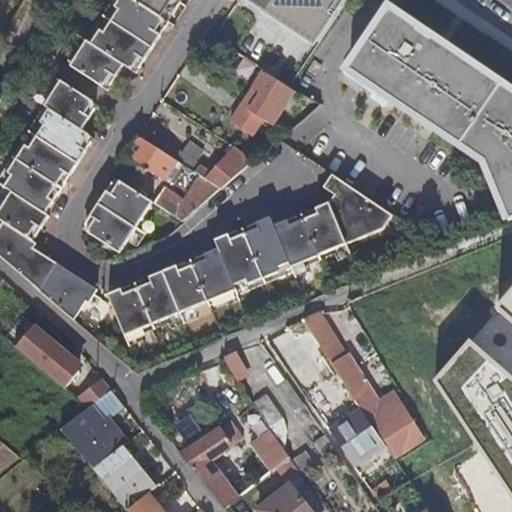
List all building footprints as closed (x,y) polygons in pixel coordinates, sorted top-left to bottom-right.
[(161,19),(132,0),(114,0),(103,17),(87,42),(71,67),(103,88),(106,84),(112,76),(116,79),(124,66),(132,71),(135,67),(140,59),(145,62),(153,49),(161,36),(156,33),(162,25),(164,21),(161,19)] [(132,0),(161,19),(166,13),(172,17),(180,5),(174,0),(173,0),(132,0)] [(242,0),(316,48),(347,0),(242,0)] [(388,9),(347,72),(483,162),(508,219),(511,217),(511,91),(458,55),(456,58),(415,31),(417,28),(388,9)] [(172,17),(166,13),(161,19),(164,21),(168,24),(172,17)] [(166,28),(162,25),(156,33),(161,36),(166,28)] [(139,70),(145,62),(140,59),(135,67),(139,70)] [(251,137),(262,120),(271,126),(293,92),(263,73),(252,89),(260,94),(249,112),(233,102),(223,119),(251,137)] [(116,79),(112,76),(106,84),(111,87),(116,79)] [(91,107),(94,103),(61,82),(45,107),(38,118),(29,132),(20,147),(13,158),(6,169),(0,177),(0,184),(13,193),(0,212),(0,220),(4,223),(0,229),(0,257),(1,258),(74,320),(86,301),(89,303),(97,290),(56,264),(34,249),(37,244),(28,239),(31,235),(36,227),(41,230),(49,217),(46,215),(54,202),(49,199),(55,190),(57,186),(60,182),(66,174),(70,177),(78,164),(86,152),(82,149),(87,140),(90,136),(82,131),(90,118),(86,116),(91,107)] [(96,110),(91,107),(86,116),(90,118),(96,110)] [(169,142),(145,126),(138,137),(166,155),(169,150),(165,148),(169,142)] [(166,155),(138,137),(126,156),(139,165),(147,170),(164,181),(177,162),(176,162),(166,155)] [(92,143),(87,140),(82,149),(86,152),(92,143)] [(171,147),(169,150),(166,155),(176,162),(181,154),(171,147)] [(221,190),(254,162),(236,150),(232,155),(212,175),(198,166),(194,173),(200,177),(221,190)] [(147,170),(139,165),(136,170),(144,175),(147,170)] [(70,177),(66,174),(60,182),(65,185),(70,177)] [(382,228),(391,215),(332,175),(324,189),(335,196),(330,204),(316,210),(318,215),(309,219),(304,221),(300,223),(290,227),(288,222),(274,227),(271,218),(257,224),(259,230),(250,233),(245,235),(241,237),(231,241),(229,236),(215,241),(219,250),(205,256),(207,261),(198,265),(193,267),(188,269),(179,273),(177,267),(163,273),(149,279),(152,284),(142,288),(138,290),(133,292),(124,295),(122,290),(108,296),(124,335),(152,323),(179,312),(207,301),(235,289),(249,283),(263,278),(277,272),(290,266),(318,255),(346,243),(382,228)] [(183,223),(221,190),(200,177),(174,217),(183,223)] [(144,216),(152,203),(120,182),(117,187),(112,195),(107,192),(99,205),(91,217),(95,221),(90,229),(87,233),(120,254),(128,241),(136,229),(144,216)] [(112,184),(107,192),(112,195),(117,187),(112,184)] [(59,194),(55,190),(49,199),(54,202),(59,194)] [(318,215),(316,210),(306,214),(309,219),(318,215)] [(153,222),(144,216),(136,229),(145,235),(153,222)] [(95,221),(91,217),(85,226),(90,229),(95,221)] [(297,218),(288,222),(290,227),(300,223),(297,218)] [(257,224),(248,228),(250,233),(259,230),(257,224)] [(36,238),(41,230),(36,227),(31,235),(36,238)] [(145,235),(136,229),(128,241),(137,247),(145,235)] [(239,232),(229,236),(231,241),(241,237),(239,232)] [(350,253),(346,243),(318,255),(320,259),(334,254),(336,258),(350,253)] [(318,255),(290,266),(294,275),(308,270),(306,265),(320,259),(318,255)] [(205,256),(196,260),(198,265),(207,261),(205,256)] [(186,263),(177,267),(179,273),(188,269),(186,263)] [(149,279),(140,282),(142,288),(152,284),(149,279)] [(131,286),(122,290),(124,295),(133,292),(131,286)] [(239,298),(235,289),(207,301),(209,305),(223,299),(225,304),(239,298)] [(360,303),(401,386),(431,372),(389,289),(360,303)] [(511,292),(496,310),(511,322),(511,292)] [(207,301),(179,312),(183,321),(197,316),(195,311),(209,305),(207,301)] [(183,321),(179,312),(152,323),(154,328),(168,322),(169,327),(183,321)] [(321,313),(304,320),(329,358),(355,398),(373,423),(385,412),(321,313)] [(37,323),(17,346),(66,388),(86,364),(37,323)] [(152,323),(124,335),(128,344),(142,338),(140,334),(154,328),(152,323)] [(511,378),(471,343),(435,386),(511,496),(511,378)] [(242,348),(229,354),(239,378),(253,372),(242,348)] [(293,376),(306,396),(317,389),(303,369),(293,376)] [(102,379),(76,398),(88,408),(111,390),(102,379)] [(306,405),(289,381),(278,388),(295,413),(306,405)] [(268,395),(256,403),(273,428),(285,419),(268,395)] [(404,406),(375,425),(388,446),(396,458),(425,438),(404,406)] [(88,408),(61,430),(87,460),(101,449),(82,427),(96,417),(88,408)] [(358,467),(388,446),(362,412),(333,432),(358,467)] [(233,423),(182,456),(188,463),(197,474),(221,505),(225,510),(287,462),(271,440),(239,464),(245,473),(229,486),(222,477),(211,462),(245,440),(233,423)] [(342,457),(328,437),(318,445),(332,465),(342,457)] [(129,509),(146,496),(154,490),(128,458),(129,457),(122,448),(96,468),(123,502),(129,509)] [(293,461),(307,481),(320,471),(306,452),(293,461)] [(154,490),(159,486),(133,454),(129,457),(128,458),(154,490)] [(239,464),(222,477),(229,486),(245,473),(239,464)] [(260,511),(312,511),(292,486),(260,511)] [(131,511),(159,511),(146,496),(129,509),(131,511)] [(431,511),(424,501),(408,511),(431,511)]
